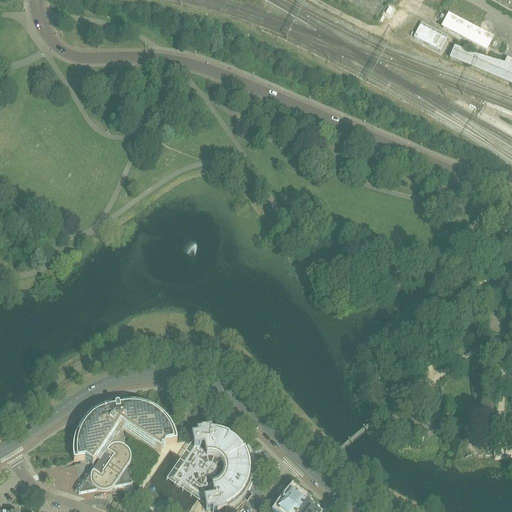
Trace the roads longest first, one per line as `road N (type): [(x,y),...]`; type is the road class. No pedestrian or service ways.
road 1 (tertiary): [(511,197),(218,72),(162,58),(69,54),(49,39),(37,14)]
road 2 (tertiary): [(298,457),(223,390),(163,372),(109,380),(6,446)]
